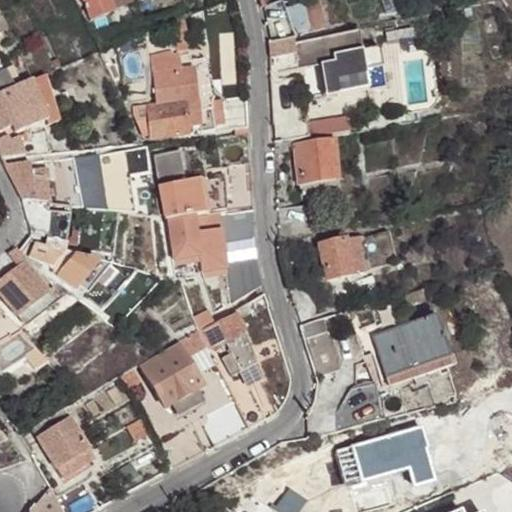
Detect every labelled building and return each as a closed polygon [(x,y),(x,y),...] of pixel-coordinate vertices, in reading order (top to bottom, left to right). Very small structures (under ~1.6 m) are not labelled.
[(75,0),(81,14),(108,1),(107,0),(75,0)] [(81,14),(89,32),(117,24),(123,5),(120,0),(110,0),(108,1),(81,14)] [(287,10),(296,8),(295,1),(285,2),(287,10)] [(296,8),(303,37),(326,33),(320,3),(296,8)] [(292,39),(303,37),(296,8),(287,10),(292,39)] [(189,20),(170,28),(174,52),(201,46),(198,34),(192,33),(189,20)] [(89,32),(101,56),(117,50),(130,44),(127,35),(108,30),(89,32)] [(269,64),(296,59),(299,74),(305,73),(304,67),(333,61),(334,68),(340,100),(386,91),(378,51),(362,54),(358,35),(294,47),(293,42),(269,47),(269,53),(269,64)] [(170,55),(150,60),(155,108),(145,109),(149,140),(181,137),(180,129),(195,128),(190,73),(177,74),(176,59),(170,59),(170,55)] [(333,61),(304,67),(305,73),(320,70),(334,68),(333,61)] [(334,68),(320,70),(327,102),(340,100),(334,68)] [(0,97),(17,90),(9,73),(0,76),(0,97)] [(29,85),(22,89),(27,101),(35,97),(29,85)] [(0,97),(0,122),(30,111),(27,101),(22,89),(17,90),(0,97)] [(205,102),(208,127),(217,126),(215,101),(205,102)] [(247,128),(246,105),(218,108),(220,132),(247,130),(247,128)] [(37,129),(30,111),(0,122),(0,134),(15,130),(17,137),(37,129)] [(311,140),(349,134),(347,121),(310,126),(311,140)] [(0,140),(0,155),(2,160),(23,157),(17,140),(11,142),(9,137),(0,140)] [(347,151),(357,150),(356,139),(346,141),(347,151)] [(302,188),(339,183),(332,140),(295,145),(302,188)] [(275,149),(275,158),(289,156),(289,147),(275,149)] [(157,181),(173,177),(165,150),(150,153),(157,181)] [(143,155),(141,151),(92,155),(93,174),(142,170),(143,155)] [(221,175),(223,214),(252,211),(249,172),(221,175)] [(20,197),(46,202),(48,184),(16,178),(14,189),(20,197)] [(190,182),(180,184),(185,211),(196,210),(190,182)] [(341,194),(339,183),(302,188),(303,199),(341,194)] [(185,211),(180,184),(157,188),(164,218),(186,216),(185,211)] [(75,206),(97,210),(95,197),(94,187),(74,189),(75,206)] [(119,215),(126,215),(128,199),(95,197),(97,210),(119,215)] [(280,238),(293,236),(292,222),(291,203),(277,204),(280,238)] [(186,216),(187,218),(197,217),(196,210),(185,211),(186,216)] [(187,218),(182,218),(183,223),(172,224),(175,250),(189,248),(190,238),(202,237),(201,217),(197,217),(187,218)] [(293,236),(302,235),(302,221),(292,222),(293,236)] [(325,282),(350,276),(342,245),(342,240),(317,247),(317,249),(324,279),(325,282)] [(342,245),(350,276),(361,273),(355,242),(342,245)] [(63,252),(34,243),(30,260),(50,270),(63,252)] [(318,280),(324,279),(317,249),(311,251),(318,280)] [(74,255),(63,252),(50,270),(56,275),(74,255)] [(99,261),(74,255),(56,275),(55,278),(73,292),(99,261)] [(230,297),(260,292),(253,257),(224,263),(230,297)] [(58,286),(26,261),(24,263),(49,293),(58,286)] [(112,265),(99,261),(73,292),(82,299),(112,265)] [(49,293),(24,263),(0,282),(0,297),(17,319),(49,293)] [(57,303),(49,293),(17,319),(26,329),(57,303)] [(206,310),(192,317),(196,331),(212,323),(206,310)] [(229,354),(248,346),(244,333),(245,331),(237,313),(202,330),(211,350),(224,343),(229,354)] [(23,336),(3,314),(0,317),(0,331),(8,344),(23,336)] [(371,336),(387,388),(451,366),(433,315),(371,336)] [(299,326),(315,380),(338,372),(323,320),(299,326)] [(42,356),(23,336),(8,344),(1,347),(14,372),(34,361),(42,356)] [(255,344),(248,346),(229,354),(221,359),(229,377),(252,366),(261,361),(255,344)] [(191,394),(197,391),(202,388),(179,349),(142,370),(165,408),(167,407),(176,402),(183,415),(197,407),(191,394)] [(47,361),(42,356),(34,361),(40,367),(47,361)] [(252,366),(261,384),(269,383),(261,361),(252,366)] [(320,437),(379,421),(374,387),(369,383),(363,382),(350,389),(334,416),(326,418),(320,428),(320,437)] [(141,384),(126,392),(128,396),(143,388),(141,384)] [(261,384),(231,393),(251,430),(276,413),(261,384)] [(205,403),(197,391),(191,394),(197,407),(205,403)] [(174,419),(183,415),(176,402),(167,407),(174,419)] [(37,436),(56,470),(69,463),(88,452),(69,418),(37,436)] [(69,463),(56,470),(61,481),(93,462),(88,452),(69,463)] [(57,511),(47,490),(29,511),(57,511)]
